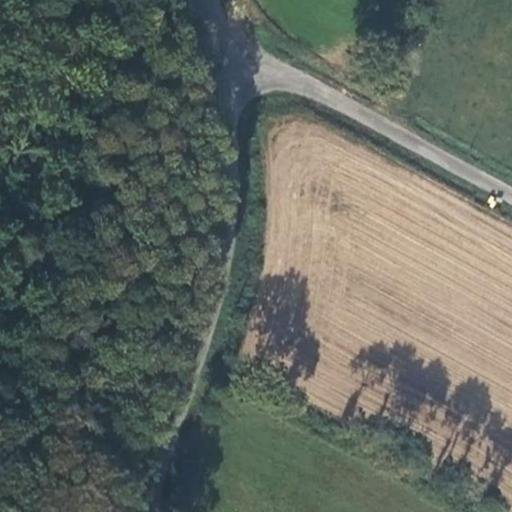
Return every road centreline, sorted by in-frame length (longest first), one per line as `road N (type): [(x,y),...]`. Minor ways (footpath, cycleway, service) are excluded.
road 1 (tertiary): [(140,511),(211,289),(225,198),(225,119),(200,35)]
road 2 (residential): [(511,196),(200,35)]
